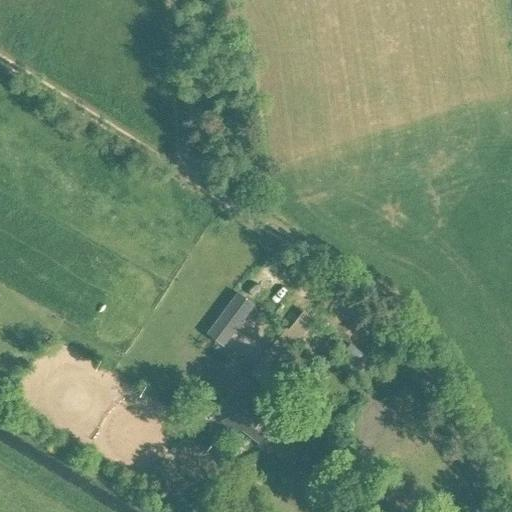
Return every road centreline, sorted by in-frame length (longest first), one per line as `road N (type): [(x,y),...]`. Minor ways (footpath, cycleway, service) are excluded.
road 1 (track): [(511,478),(412,314),(186,175)]
road 2 (track): [(501,511),(418,366),(286,258),(267,231)]
road 3 (track): [(186,175),(0,60)]
road 4 (track): [(0,411),(162,511)]
